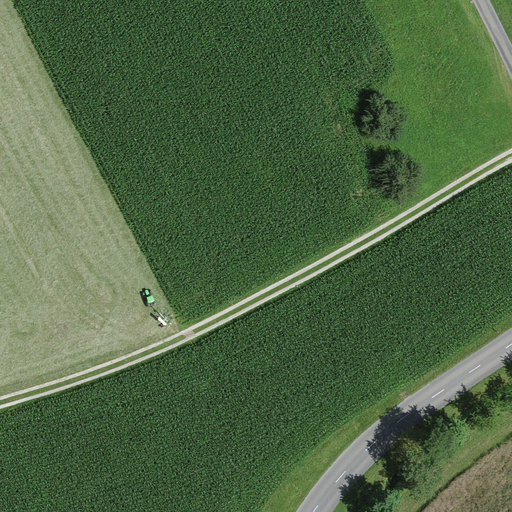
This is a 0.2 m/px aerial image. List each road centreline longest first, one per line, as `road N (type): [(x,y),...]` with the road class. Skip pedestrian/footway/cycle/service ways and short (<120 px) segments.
road 1 (track): [(0,404),(186,337),(353,253),(511,157)]
road 2 (tertiary): [(511,343),(383,432),(314,511)]
